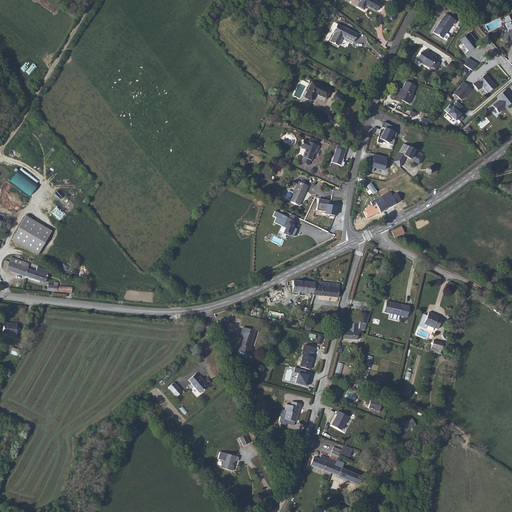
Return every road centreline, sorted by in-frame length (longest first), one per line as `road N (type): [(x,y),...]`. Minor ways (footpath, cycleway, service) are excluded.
road 1 (unclassified): [(357,240),(305,445),(278,511)]
road 2 (residential): [(421,0),(372,101),(346,245)]
road 3 (secondary): [(0,295),(153,312),(203,308)]
road 4 (track): [(0,149),(92,0)]
road 5 (secondary): [(377,231),(511,144)]
road 6 (secondary): [(203,308),(346,245)]
